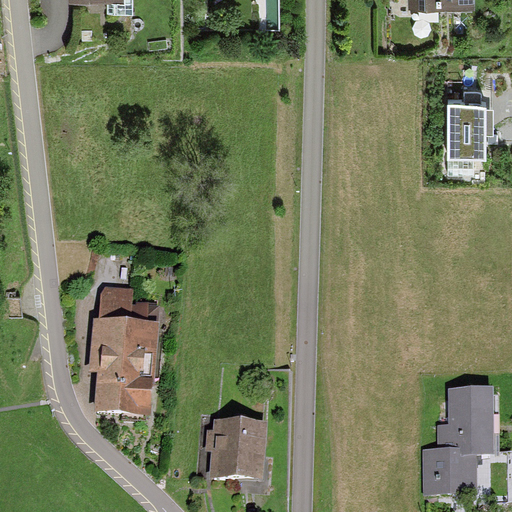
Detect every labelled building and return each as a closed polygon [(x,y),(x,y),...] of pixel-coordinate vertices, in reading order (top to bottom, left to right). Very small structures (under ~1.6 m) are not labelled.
[(411,0),(412,8),(457,7),(457,0),(411,0)] [(485,102),(450,102),(450,156),(484,156),(485,102)] [(102,295),(100,320),(147,323),(148,307),(148,306),(133,305),(133,291),(106,289),(102,295)] [(24,314),(21,294),(7,296),(10,316),(24,314)] [(160,308),(148,307),(147,323),(159,324),(160,308)] [(95,414),(151,419),(153,386),(156,386),(161,325),(159,324),(147,323),(100,320),(93,319),(89,375),(98,376),(95,414)] [(488,451),(487,388),(449,389),(450,427),(439,428),(439,452),(423,452),(424,494),(471,493),(470,451),(488,451)] [(210,480),(264,484),(268,425),(214,421),(213,432),(208,431),(206,453),(212,454),(210,480)]
